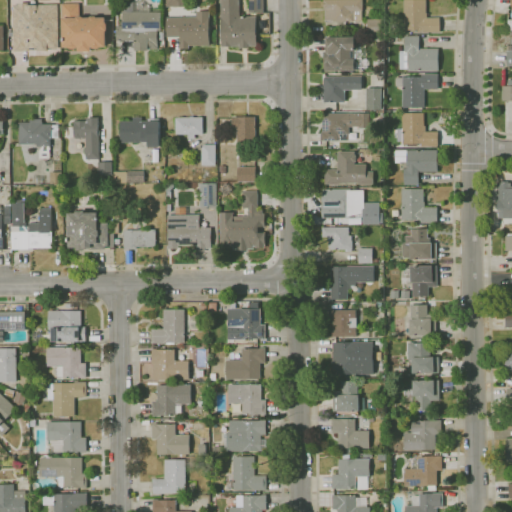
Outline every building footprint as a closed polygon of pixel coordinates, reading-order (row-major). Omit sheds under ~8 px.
[(240,48),(240,47),(221,47),(220,0),(240,0),(240,16),(256,16),(257,46),(249,47),(249,48),(240,48)] [(264,0),(264,12),(249,12),(249,0),(264,0)] [(333,21),(325,21),(325,8),(323,8),(323,1),(324,1),(324,0),(363,0),(363,10),(362,10),(362,21),(333,21)] [(440,32),(424,32),(424,30),(404,30),(404,0),(427,0),(427,17),(440,17),(440,32)] [(149,8),(150,12),(161,12),(161,31),(158,31),(158,32),(164,32),(164,40),(158,40),(158,46),(158,49),(148,49),(149,51),(135,51),(135,40),(117,40),(117,26),(123,26),(123,5),(126,2),(141,1),(149,8)] [(58,49),(57,3),(12,4),(13,50),(58,49)] [(79,51),(78,47),(77,47),(75,49),(72,49),(70,48),(69,47),(68,47),(63,47),(63,4),(78,4),(79,16),(83,16),(85,18),(90,18),(91,16),(97,16),(98,18),(106,18),(106,22),(108,23),(107,30),(106,31),(106,47),(101,46),(100,48),(98,48),(95,48),(93,47),(91,47),(92,51),(79,51)] [(180,49),(180,37),(167,37),(167,17),(197,17),(196,11),(209,11),(210,46),(189,46),(189,49),(180,49)] [(368,34),(368,19),(383,19),(383,34),(368,34)] [(439,70),(408,70),(408,69),(400,69),(400,51),(405,51),(405,36),(419,36),(420,48),(439,48),(439,70)] [(357,70),(330,71),(330,70),(324,70),(324,61),(324,54),(324,51),(326,51),(326,38),(355,37),(355,38),(357,38),(358,49),(356,49),(357,70)] [(403,108),(403,77),(422,77),(421,74),(438,74),(438,89),(424,89),(425,107),(403,108)] [(326,76),(362,76),(362,90),(345,90),(345,102),(324,102),(324,79),(325,77),(326,76)] [(511,101),(502,101),(502,86),(511,86),(511,101)] [(381,110),(366,109),(367,88),(382,88),(381,110)] [(321,140),(321,132),(322,132),(322,120),(325,120),(325,113),(370,113),(370,128),(360,128),(360,127),(350,127),(350,135),(338,135),(338,140),(321,140)] [(438,146),(422,146),(422,143),(403,143),(402,113),(424,113),(424,126),(426,126),(426,132),(438,131),(438,146)] [(195,139),(188,139),(188,135),(176,135),(176,117),(190,117),(190,116),(193,116),(193,117),(203,117),(203,135),(195,135),(195,139)] [(160,147),(148,147),(148,142),(142,142),(120,142),(120,121),(133,121),(133,117),(142,117),(142,121),(160,121),(160,147)] [(256,143),(237,143),(237,128),(232,128),(232,117),(256,117),(256,143)] [(87,159),(86,153),(85,154),(85,148),(86,148),(86,137),(82,137),(82,138),(75,139),(74,121),(87,121),(87,118),(99,118),(99,122),(98,122),(98,131),(100,131),(100,135),(98,135),(98,137),(99,137),(99,159),(87,159)] [(42,147),(37,147),(37,144),(19,144),(19,122),(31,122),(30,119),(43,119),(43,124),(52,124),(52,125),(59,125),(59,138),(52,138),(52,139),(51,139),(51,146),(49,146),(49,158),(40,158),(39,150),(42,147)] [(216,165),(202,165),(202,145),(216,144),(216,165)] [(419,184),(405,184),(404,168),(407,168),(407,161),(400,161),(400,162),(395,163),(395,150),(437,150),(438,171),(418,171),(419,184)] [(355,154),(357,155),(357,161),(355,163),(355,165),(367,165),(367,172),(374,172),(374,185),(358,185),(358,183),(339,183),(339,184),(325,184),(325,169),(338,169),(338,151),(355,151),(355,154)] [(99,175),(98,162),(112,162),(112,175),(99,175)] [(255,181),(238,181),(238,167),(255,167),(255,181)] [(144,183),(128,182),(128,171),(144,171),(144,183)] [(61,184),(50,183),(50,172),(61,172),(61,184)] [(115,183),(114,172),(126,172),(127,183),(115,183)] [(170,191),(166,191),(166,183),(174,183),(174,187),(170,191)] [(200,206),(200,184),(216,183),(217,206),(200,206)] [(363,224),(363,212),(351,216),(351,217),(322,218),(322,206),(322,195),(323,194),(323,190),(349,189),(349,190),(364,190),(364,203),(380,203),(380,223),(363,224)] [(438,222),(421,222),(421,219),(402,219),(402,189),(424,189),(424,202),(425,202),(425,207),(438,207),(438,222)] [(219,212),(219,248),(265,248),(264,211),(258,211),(257,190),(242,190),(242,208),(247,208),(247,216),(233,216),(233,212),(219,212)] [(511,218),(503,218),(503,196),(511,196),(511,218)] [(30,250),(20,250),(20,231),(28,231),(28,223),(41,223),(40,209),(52,209),(52,233),(51,233),(51,248),(30,248),(30,250)] [(77,250),(77,246),(68,246),(68,233),(69,233),(69,213),(77,213),(77,211),(86,211),(86,213),(98,213),(98,217),(100,217),(100,220),(98,220),(98,223),(109,223),(109,234),(114,234),(114,246),(105,246),(105,249),(90,250),(90,248),(85,248),(85,250),(77,250)] [(178,246),(178,249),(168,249),(168,215),(200,215),(200,228),(211,228),(212,247),(205,247),(206,248),(197,248),(197,246),(178,246)] [(352,251),(345,251),(345,249),(329,249),(329,248),(328,237),(322,237),(322,227),(349,227),(349,236),(352,236),(352,241),(353,241),(353,249),(352,249),(352,251)] [(124,250),(124,230),(156,229),(156,249),(124,250)] [(411,259),(411,258),(403,258),(403,242),(405,242),(405,236),(406,236),(406,229),(427,229),(428,238),(430,238),(431,243),(437,243),(437,258),(411,259)] [(373,263),(358,263),(358,248),(373,249),(373,263)] [(348,299),(331,299),(331,266),(375,266),(375,282),(356,282),(356,286),(351,286),(351,289),(348,289),(348,299)] [(413,296),(413,289),(414,289),(414,285),(411,285),(411,267),(437,266),(437,287),(429,287),(429,295),(413,296)] [(410,298),(401,298),(401,290),(410,290),(410,298)] [(265,339),(242,339),(242,340),(228,340),(228,308),(231,308),(231,302),(236,302),(236,308),(243,308),(243,309),(261,309),(261,324),(265,324),(265,339)] [(437,335),(410,335),(410,319),(411,319),(411,305),(428,305),(428,314),(437,314),(437,335)] [(174,344),(167,344),(167,342),(164,342),(164,343),(152,343),(152,329),(163,329),(163,309),(185,309),(185,342),(174,342),(174,344)] [(333,336),(332,310),(356,310),(357,336),(333,336)] [(4,343),(0,343),(0,311),(26,311),(26,330),(4,330),(4,343)] [(87,341),(52,341),(52,328),(49,328),(49,311),(82,311),(81,327),(87,327),(87,341)] [(191,330),(190,321),(200,320),(200,330),(191,330)] [(333,375),(333,342),(373,342),(374,374),(333,375)] [(413,373),(413,360),(408,360),(408,342),(414,342),(414,343),(430,343),(430,357),(439,357),(439,373),(413,373)] [(81,378),(81,377),(58,377),(57,366),(48,366),(48,347),(64,347),(81,347),(81,363),(86,363),(86,378),(81,378)] [(0,382),(0,348),(16,348),(17,382),(0,382)] [(190,380),(153,380),(153,363),(152,363),(152,348),(157,348),(157,349),(176,349),(176,360),(190,360),(190,380)] [(261,379),(227,379),(227,360),(242,360),(242,348),(260,348),(266,348),(266,363),(261,363),(261,379)] [(431,410),(414,410),(414,402),(406,402),(405,389),(414,389),(414,380),(439,380),(440,401),(431,401),(431,410)] [(359,411),(338,411),(338,396),(338,391),(342,391),(342,381),(358,381),(358,395),(359,395),(359,411)] [(75,416),(54,416),(54,399),(48,399),(48,384),(54,384),(54,383),(75,383),(75,382),(86,382),(86,397),(75,397),(75,416)] [(266,415),(243,415),(243,413),(235,413),(235,404),(229,404),(229,384),(261,384),(262,400),(266,400),(266,415)] [(152,416),(152,401),(158,401),(158,385),(192,385),(192,404),(183,404),(183,414),(176,414),(176,415),(158,415),(158,416),(152,416)] [(13,397),(5,395),(7,388),(15,391),(13,397)] [(0,425),(0,391),(17,408),(0,425)] [(24,404),(15,401),(18,391),(27,394),(24,404)] [(370,448),(339,448),(339,433),(331,433),(331,432),(332,432),(332,419),(356,418),(356,431),(369,431),(370,448)] [(267,451),(227,451),(227,450),(224,450),(224,438),(227,438),(227,432),(230,432),(230,420),(244,420),(260,420),(260,419),(266,419),(266,434),(262,434),(262,440),(267,440),(267,451)] [(403,450),(403,433),(412,432),(412,421),(441,420),(442,435),(435,435),(436,450),(403,450)] [(87,452),(82,453),(82,451),(65,452),(48,452),(48,441),(48,422),(82,422),(82,437),(87,437),(87,452)] [(190,454),(157,454),(157,438),(153,438),(152,423),(157,423),(157,424),(176,424),(176,435),(190,435),(190,454)] [(87,488),(83,488),(64,488),(64,487),(58,487),(58,476),(41,477),(40,457),(44,457),(44,455),(52,455),(52,457),(64,457),(83,457),(83,473),(87,473),(87,488)] [(267,490),(253,490),(253,489),(234,489),(234,456),(255,456),(255,475),(267,475),(267,490)] [(406,486),(405,469),(419,468),(418,456),(442,456),(443,470),(437,470),(437,485),(406,486)] [(165,493),(153,493),(153,479),(165,479),(164,460),(186,459),(186,493),(165,493)] [(358,489),(358,477),(356,477),(356,487),(333,488),(333,474),(339,474),(338,460),(369,459),(370,476),(368,476),(368,488),(358,489)] [(0,511),(0,484),(15,484),(15,491),(26,491),(26,511),(0,511)] [(77,511),(55,511),(55,506),(43,506),(43,495),(55,495),(55,493),(75,493),(75,492),(87,492),(87,508),(77,508),(77,511)] [(406,511),(406,506),(412,506),(412,496),(419,496),(419,494),(443,493),(443,507),(437,508),(437,511),(406,511)] [(262,511),(230,511),(230,507),(237,507),(237,495),(261,495),(267,494),(267,510),(262,510),(262,511)] [(370,511),(338,511),(338,509),(333,509),(333,495),(356,495),(356,497),(367,497),(367,507),(370,507),(370,511)] [(192,511),(153,511),(153,499),(159,499),(159,500),(176,500),(176,511),(192,511)]
